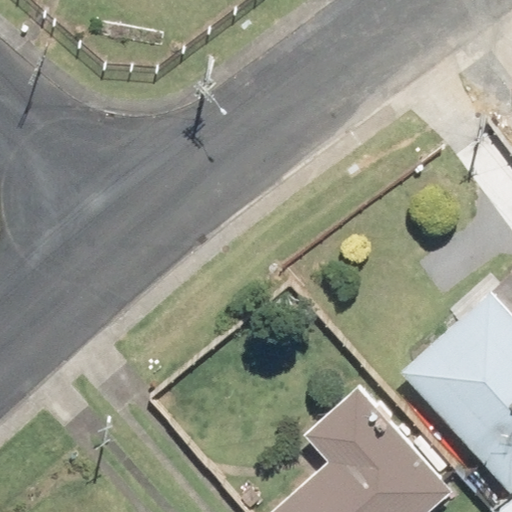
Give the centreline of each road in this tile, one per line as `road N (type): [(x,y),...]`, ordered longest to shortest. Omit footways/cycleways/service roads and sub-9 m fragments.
road 1 (residential): [(451,0),(159,224)]
road 2 (residential): [(159,224),(0,365)]
road 3 (residential): [(0,90),(159,224)]
